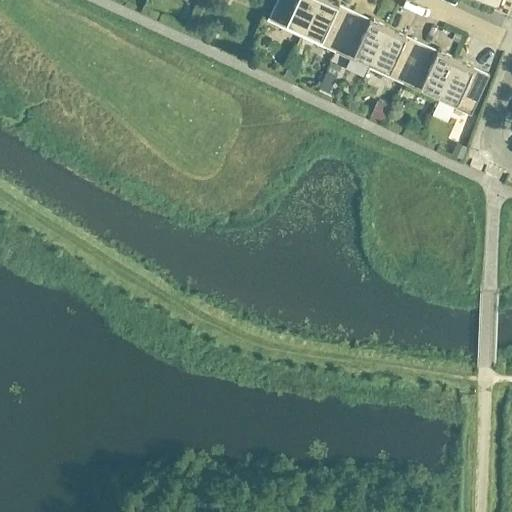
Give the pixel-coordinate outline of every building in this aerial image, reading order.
[(301,35),(317,0),(275,0),(267,19),(301,35)] [(335,51),(352,14),(336,7),(338,4),(330,0),(317,0),(301,35),(335,51)] [(369,67),(387,27),(369,18),(368,22),(352,14),(335,51),(369,67)] [(402,83),(419,46),(404,39),(405,35),(387,27),(369,67),(402,83)] [(436,98),(455,58),(437,49),(435,53),(419,46),(402,83),(436,98)] [(470,114),(489,74),(488,74),(487,77),(471,70),(473,66),(455,58),(436,98),(470,114)] [(287,67),(283,75),(293,79),(297,72),(287,67)] [(328,71),(325,79),(333,82),(336,75),(328,71)] [(377,100),(370,115),(382,121),(389,106),(377,100)] [(456,142),(451,153),(462,158),(467,147),(456,142)]
